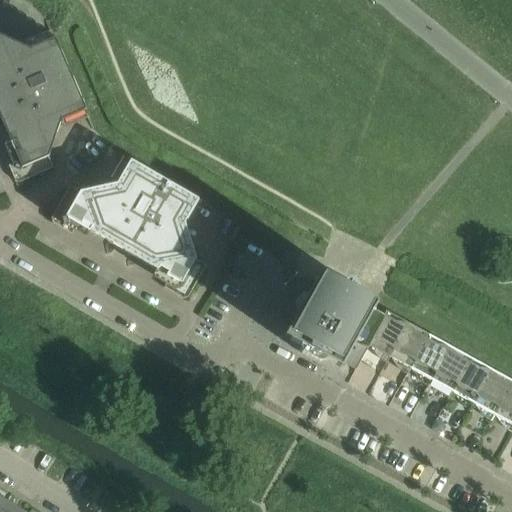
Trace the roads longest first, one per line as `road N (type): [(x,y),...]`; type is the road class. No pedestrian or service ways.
road 1 (residential): [(511,500),(236,346)]
road 2 (unclassified): [(236,346),(195,354),(0,246)]
